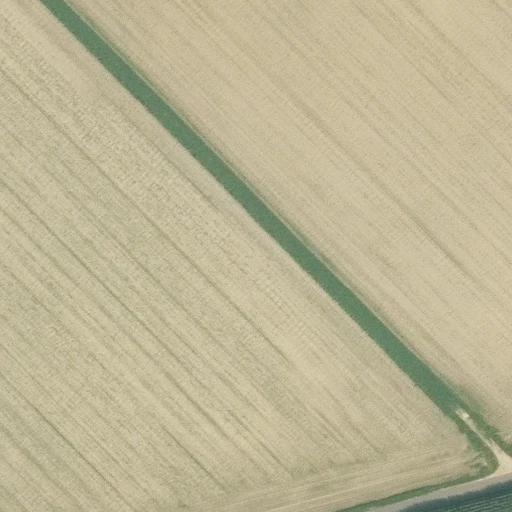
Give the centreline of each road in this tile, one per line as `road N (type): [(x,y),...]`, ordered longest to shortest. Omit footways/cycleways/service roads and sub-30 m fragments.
road 1 (track): [(49,0),(511,467)]
road 2 (unclassified): [(385,511),(511,477)]
